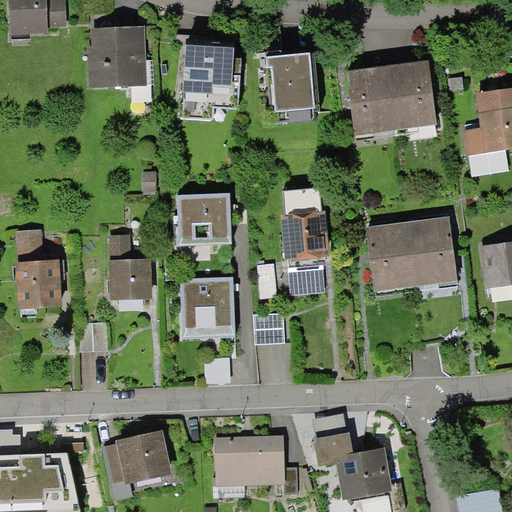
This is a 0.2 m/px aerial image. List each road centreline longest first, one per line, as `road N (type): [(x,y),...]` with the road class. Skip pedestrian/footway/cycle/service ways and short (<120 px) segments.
road 1 (residential): [(420,391),(0,405)]
road 2 (residential): [(511,30),(194,8),(173,0)]
road 3 (residential): [(439,511),(420,391)]
